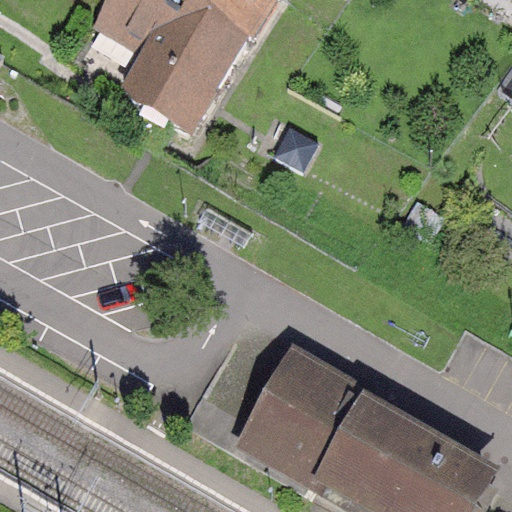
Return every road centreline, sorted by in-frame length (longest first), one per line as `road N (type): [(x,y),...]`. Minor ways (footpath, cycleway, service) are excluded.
road 1 (residential): [(241,280),(511,440)]
road 2 (residential): [(241,280),(0,140)]
